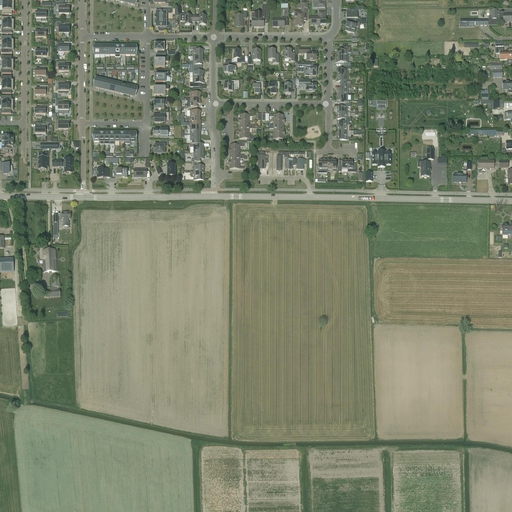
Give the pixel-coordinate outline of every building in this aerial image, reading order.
[(294,17),(294,22),(295,22),(295,27),(298,27),(299,28),(302,28),(302,27),(303,27),(303,23),(306,23),(306,9),(308,9),(308,3),(302,3),(302,13),(296,13),(296,17),(294,17)] [(56,5),(56,11),(59,11),(59,15),(69,15),(69,8),(63,8),(63,5),(56,5)] [(1,11),(1,15),(12,15),(12,11),(14,11),(14,6),(3,6),(3,11),(1,11)] [(250,12),(250,20),(252,20),(252,28),(264,28),(264,24),(264,20),(268,20),(268,6),(262,6),(262,12),(250,12)] [(36,13),(36,19),(42,19),(42,22),(46,22),(46,19),(46,13),(49,13),(49,9),(42,9),(42,13),(36,13)] [(154,15),(154,20),(160,20),(166,20),(166,13),(171,13),(171,10),(159,10),(159,12),(156,12),(156,15),(154,15)] [(489,23),(488,23),(488,26),(499,26),(499,23),(503,22),(503,23),(511,22),(511,14),(503,15),(499,16),(499,13),(497,13),(497,11),(491,11),(491,17),(489,17),(489,23)] [(235,16),(235,28),(243,28),(243,20),(247,20),(247,12),(243,12),(243,16),(235,16)] [(347,12),(347,20),(349,20),(349,25),(351,26),(351,24),(360,24),(360,19),(358,19),(358,12),(347,12)] [(196,17),(196,23),(199,23),(199,26),(206,26),(206,22),(206,20),(206,17),(206,13),(202,13),(202,17),(199,17),(196,17)] [(311,18),(311,26),(317,26),(317,25),(326,25),(326,18),(325,18),(325,13),(319,13),(319,18),(315,18),(311,18)] [(185,15),(180,15),(180,22),(185,22),(185,26),(191,26),(191,23),(194,23),(196,23),(196,17),(194,17),(191,17),(185,17),(185,15)] [(1,17),(1,26),(3,26),(4,26),(14,26),(14,22),(12,22),(12,17),(1,17)] [(154,20),(154,25),(156,25),(156,28),(157,28),(159,28),(159,31),(171,31),(171,27),(166,27),(166,20),(160,20),(154,20)] [(272,20),(272,28),(284,28),(284,27),(284,20),(272,20)] [(56,24),(56,28),(59,28),(59,34),(69,34),(69,28),(63,28),(63,24),(56,24)] [(347,25),(345,32),(354,35),(356,27),(360,24),(351,24),(351,26),(349,25),(347,25)] [(1,26),(1,35),(12,35),(12,31),(14,31),(14,26),(4,26),(3,26),(1,26)] [(36,32),(36,38),(37,38),(37,40),(40,40),(40,38),(46,38),(46,34),(49,34),(49,28),(42,28),(42,29),(42,32),(36,32)] [(1,37),(1,46),(2,46),(7,46),(14,46),(14,41),(12,41),(12,37),(1,37)] [(56,43),(56,50),(59,50),(59,53),(65,53),(65,55),(68,55),(68,53),(69,53),(69,52),(70,52),(70,48),(69,48),(69,47),(65,47),(63,47),(63,43),(56,43)] [(154,44),(154,52),(157,52),(157,56),(166,56),(166,52),(164,52),(164,48),(165,47),(165,45),(165,44),(163,43),(162,43),(161,43),(160,44),(154,44)] [(1,51),(1,55),(12,55),(12,51),(14,51),(14,46),(7,46),(2,46),(2,51),(1,51)] [(196,47),(190,47),(190,50),(193,50),(193,57),(203,57),(203,51),(196,51),(196,47)] [(35,53),(35,56),(36,56),(36,58),(37,58),(37,59),(40,59),(40,58),(46,58),(49,58),(49,48),(42,48),(42,51),(36,51),(36,53),(35,53)] [(338,51),(338,57),(344,57),(348,57),(348,54),(351,54),(351,48),(343,48),(343,51),(338,51)] [(503,49),(495,49),(495,54),(499,54),(499,61),(507,60),(507,53),(503,53),(503,49)] [(299,50),(299,54),(307,54),(307,61),(317,61),(317,53),(309,53),(309,50),(299,50)] [(233,51),(233,60),(237,60),(237,64),(245,64),(245,58),(240,58),(240,51),(233,51)] [(248,65),(248,66),(252,66),(252,61),(261,61),(261,51),(252,51),(252,58),(248,58),(248,65)] [(268,51),(268,61),(273,61),(273,64),(279,64),(279,58),(279,56),(275,56),(275,51),(268,51)] [(284,51),(284,61),(288,61),(289,61),(289,63),(295,63),(295,56),(295,54),(291,54),(291,51),(288,51),(284,51)] [(1,57),(1,61),(2,61),(2,66),(8,66),(14,66),(14,61),(12,61),(12,57),(1,57)] [(193,62),(190,62),(190,65),(190,66),(197,66),(197,63),(203,63),(203,57),(193,57),(193,62)] [(338,57),(338,63),(344,63),(344,67),(351,67),(351,63),(348,63),(348,57),(344,57),(338,57)] [(154,64),(154,65),(154,68),(165,68),(165,64),(168,64),(168,58),(159,58),(159,61),(154,61),(154,64)] [(56,62),(56,68),(58,68),(58,72),(65,73),(65,74),(68,74),(68,73),(69,73),(69,71),(70,71),(70,68),(69,68),(69,66),(64,66),(64,64),(63,64),(63,63),(56,62)] [(296,63),(296,70),(305,70),(305,76),(317,76),(317,68),(314,68),(314,63),(296,63)] [(190,65),(181,65),(181,69),(189,69),(189,74),(192,74),(193,78),(203,78),(203,72),(199,72),(199,66),(197,66),(190,66),(190,65)] [(224,68),(224,74),(228,74),(228,76),(233,76),(233,73),(236,73),(236,65),(230,65),(230,68),(224,68)] [(1,71),(1,75),(12,75),(12,71),(14,71),(14,66),(8,66),(2,66),(2,71),(1,71)] [(36,70),(36,77),(36,79),(40,79),(40,77),(46,77),(46,73),(49,73),(49,67),(42,67),(42,70),(36,70)] [(338,70),(337,77),(348,77),(348,70),(351,70),(351,67),(344,67),(344,70),(338,70)] [(154,77),(154,81),(155,81),(155,83),(166,83),(166,82),(170,82),(170,78),(169,78),(169,73),(161,73),(159,73),(159,76),(155,76),(155,77),(154,77)] [(1,77),(1,81),(2,81),(2,86),(13,86),(13,81),(12,81),(12,77),(1,77)] [(255,86),(252,86),(252,91),(254,91),(254,95),(260,95),(260,90),(260,89),(263,89),(263,83),(264,83),(264,77),(260,77),(260,83),(255,83),(255,86)] [(337,77),(337,83),(340,83),(340,86),(350,86),(350,83),(347,83),(348,77),(337,77)] [(193,83),(190,83),(190,88),(193,88),(193,90),(200,90),(200,88),(200,84),(203,84),(203,78),(193,78),(193,83)] [(296,80),(296,85),(299,85),(299,87),(306,87),(306,92),(316,92),(316,84),(310,84),(310,80),(299,80),(296,80)] [(284,85),(284,95),(291,95),(291,90),(291,88),(294,88),(295,81),(288,81),(288,85),(284,85)] [(56,82),(56,86),(58,86),(58,92),(59,92),(59,94),(68,94),(68,92),(69,92),(69,85),(63,85),(63,82),(56,82)] [(224,85),(224,91),(228,91),(228,93),(233,93),(233,90),(239,90),(239,82),(230,82),(230,85),(224,85)] [(511,82),(502,83),(502,91),(508,90),(508,92),(509,93),(510,93),(511,93),(511,82)] [(268,86),(268,91),(270,91),(270,95),(276,95),(276,90),(276,89),(279,89),(279,83),(271,83),(271,86),(268,86)] [(154,91),(154,93),(154,96),(163,96),(165,96),(165,97),(167,97),(168,95),(168,91),(169,91),(169,86),(161,86),(159,85),(159,88),(154,88),(154,91)] [(1,91),(1,95),(12,95),(12,91),(13,91),(13,86),(2,86),(2,91),(1,91)] [(34,91),(34,95),(35,95),(35,96),(46,96),(46,93),(48,93),(48,86),(42,86),(41,90),(35,90),(35,91),(34,91)] [(337,89),(337,95),(347,95),(347,89),(350,89),(350,86),(340,86),(340,89),(337,89)] [(337,95),(337,102),(340,102),(340,105),(350,105),(350,102),(347,102),(347,95),(337,95)] [(1,97),(1,106),(2,106),(13,106),(13,101),(12,101),(12,97),(1,97)] [(188,105),(188,109),(197,109),(197,106),(200,106),(200,99),(190,99),(190,105),(188,105)] [(154,103),(154,109),(158,109),(158,110),(161,110),(161,109),(164,109),(164,105),(166,105),(166,100),(160,100),(160,103),(154,103)] [(56,101),(56,107),(58,107),(58,111),(58,114),(63,115),(63,114),(64,111),(68,111),(69,111),(69,105),(64,105),(64,103),(63,103),(63,101),(56,101)] [(481,101),(481,105),(487,105),(487,109),(491,109),(491,101),(481,101)] [(503,101),(492,101),(492,109),(503,109),(503,101)] [(34,110),(34,114),(35,114),(35,115),(36,115),(36,117),(40,117),(40,115),(48,115),(48,105),(41,105),(41,107),(40,107),(40,109),(35,109),(35,110),(34,110)] [(1,111),(1,115),(11,115),(11,111),(13,111),(13,106),(2,106),(2,111),(1,111)] [(154,116),(154,123),(165,123),(165,120),(169,120),(169,113),(166,113),(166,116),(154,116)] [(337,114),(337,120),(342,120),(342,123),(350,123),(351,123),(351,119),(350,119),(347,119),(347,114),(337,114)] [(181,118),(181,127),(189,127),(190,127),(197,127),(197,124),(200,124),(200,118),(190,118),(190,124),(184,124),(184,118),(181,118)] [(56,120),(56,130),(64,130),(64,132),(68,132),(68,130),(69,130),(69,129),(70,129),(70,125),(69,125),(69,124),(64,124),(64,122),(63,122),(63,120),(56,120)] [(337,126),(337,132),(343,132),(347,132),(347,126),(350,126),(350,123),(342,123),(337,123),(337,126)] [(34,130),(34,133),(35,133),(35,135),(36,135),(36,136),(39,136),(39,135),(46,135),(46,131),(48,131),(48,125),(41,125),(41,128),(35,128),(35,130),(34,130)] [(189,127),(189,130),(190,130),(190,136),(200,136),(200,130),(200,127),(197,127),(190,127),(189,127)] [(154,130),(154,136),(158,136),(158,135),(160,135),(160,138),(168,138),(168,128),(160,128),(160,131),(158,131),(158,130),(154,130)] [(337,132),(337,138),(340,138),(340,141),(349,141),(349,138),(347,138),(347,132),(343,132),(337,132)] [(238,134),(238,136),(239,136),(239,140),(247,140),(247,143),(251,143),(254,143),(254,138),(249,138),(249,134),(238,134)] [(190,136),(190,145),(200,145),(200,136),(190,136)] [(154,147),(154,153),(155,153),(155,154),(157,154),(156,156),(160,156),(160,154),(165,155),(165,147),(168,147),(168,142),(160,142),(160,145),(155,145),(155,147),(154,147)] [(228,150),(228,152),(237,152),(239,152),(239,148),(244,148),(244,143),(237,143),(237,146),(229,146),(229,150),(228,150)] [(190,145),(190,148),(193,148),(193,154),(203,154),(203,148),(203,145),(200,145),(190,145)] [(409,148),(412,154),(417,151),(414,146),(409,148)] [(378,154),(372,154),(372,166),(376,166),(376,165),(378,165),(378,168),(385,168),(385,165),(386,165),(386,166),(390,166),(390,154),(385,154),(385,153),(378,153),(378,154)] [(38,166),(38,171),(46,171),(46,167),(48,167),(48,154),(44,154),(43,158),(39,158),(38,165),(38,166)] [(191,160),(191,163),(193,163),(200,163),(200,160),(203,160),(203,154),(193,154),(193,160),(191,160)] [(52,161),(52,167),(62,167),(65,167),(65,169),(65,173),(72,173),(72,159),(65,159),(65,162),(62,162),(62,161),(52,161)] [(317,166),(317,174),(327,174),(327,170),(327,167),(327,159),(323,159),(323,161),(322,161),(319,161),(319,166),(317,166)] [(332,159),(327,159),(327,167),(327,170),(333,170),(333,172),(336,172),(336,161),(333,161),(332,161),(332,159)] [(339,166),(339,172),(347,172),(347,170),(347,161),(347,160),(342,160),(342,161),(342,166),(339,166)] [(347,172),(347,173),(356,173),(356,172),(356,166),(356,164),(353,164),(353,162),(347,161),(347,170),(347,172)] [(478,161),(477,169),(494,169),(494,161),(478,161)] [(193,173),(203,173),(203,166),(201,166),(201,163),(200,163),(193,163),(193,173)] [(418,163),(418,168),(421,168),(421,171),(420,172),(420,174),(421,175),(421,177),(423,177),(424,178),(426,178),(427,177),(429,177),(429,163),(418,163)] [(0,164),(0,172),(4,172),(3,175),(8,175),(8,176),(13,176),(12,167),(9,167),(9,165),(4,165),(4,164),(0,164)] [(161,167),(155,169),(158,176),(164,174),(168,172),(167,177),(175,177),(175,165),(173,165),(173,164),(170,165),(168,165),(168,166),(162,168),(161,167)] [(97,169),(94,169),(94,172),(94,176),(97,176),(97,179),(103,179),(103,178),(110,178),(110,170),(103,170),(97,170),(97,169)] [(115,175),(115,178),(127,178),(127,170),(116,170),(116,175),(115,175)] [(133,176),(133,179),(137,179),(137,178),(140,178),(141,177),(146,177),(146,170),(134,170),(134,176),(133,176)] [(453,174),(453,183),(459,184),(461,184),(466,184),(466,175),(466,172),(463,172),(463,175),(453,174)] [(190,173),(190,177),(191,178),(192,179),(193,179),(193,181),(199,181),(204,181),(204,176),(203,176),(203,173),(193,173),(190,173)] [(69,227),(69,220),(70,220),(71,213),(62,212),(61,220),(63,220),(63,227),(69,227)] [(511,235),(511,223),(510,224),(510,226),(502,225),(502,227),(501,227),(501,230),(502,230),(502,235),(511,235)] [(43,251),(44,273),(57,272),(55,250),(43,251)] [(2,260),(2,271),(13,271),(13,260),(2,260)] [(51,290),(44,291),(44,299),(60,298),(60,290),(57,290),(57,288),(60,288),(59,278),(51,278),(52,288),(51,288),(51,290)]
